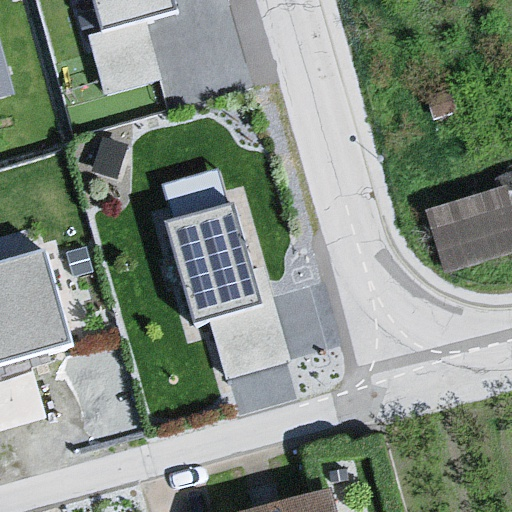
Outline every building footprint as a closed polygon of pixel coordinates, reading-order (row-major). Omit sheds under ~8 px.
[(186,20),(179,0),(96,0),(108,40),(93,45),(110,102),(169,85),(153,30),(186,20)] [(0,109),(22,103),(0,29),(0,109)] [(233,213),(223,176),(168,191),(178,228),(172,229),(200,333),(267,315),(239,211),(233,213)] [(492,192),(409,221),(439,281),(508,251),(492,192)] [(79,352),(52,260),(0,275),(0,354),(6,374),(79,352)] [(322,511),(321,501),(269,511),(322,511)]
